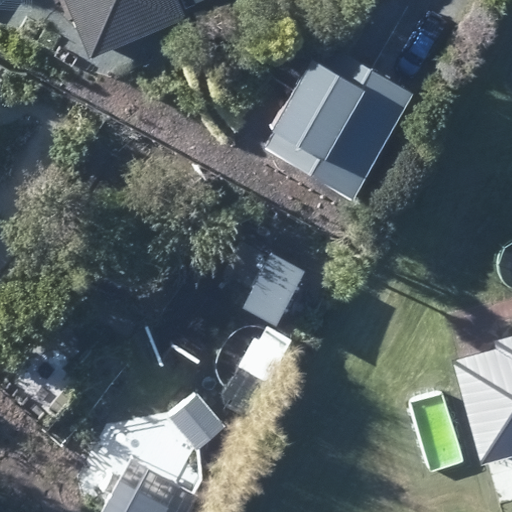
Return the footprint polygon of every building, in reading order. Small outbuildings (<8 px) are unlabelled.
[(69,0),(93,54),(181,16),(186,15),(179,0),(69,0)] [(266,144),(353,190),(409,85),(324,38),(317,54),(312,51),(279,113),(266,106),(251,134),(266,144)] [(301,338),(327,303),(313,292),(319,283),(286,257),(252,302),(274,319),(257,343),(227,320),(198,359),(233,385),(245,370),(265,385),(301,338)] [(107,334),(73,309),(36,359),(70,384),(107,334)] [(213,394),(170,416),(188,453),(232,431),(213,394)] [(168,511),(183,492),(145,464),(115,505),(110,511),(168,511)]
